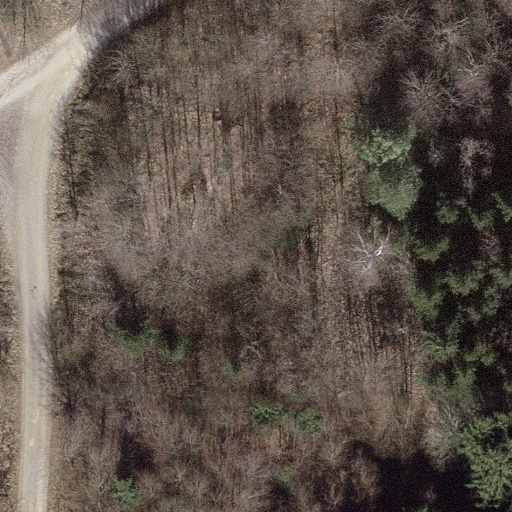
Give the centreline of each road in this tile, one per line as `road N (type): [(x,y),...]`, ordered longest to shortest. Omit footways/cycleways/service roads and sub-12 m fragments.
road 1 (track): [(37,511),(45,308),(14,104)]
road 2 (track): [(0,112),(113,0)]
